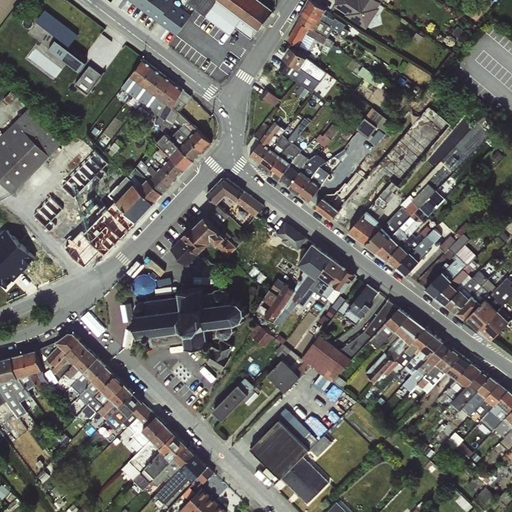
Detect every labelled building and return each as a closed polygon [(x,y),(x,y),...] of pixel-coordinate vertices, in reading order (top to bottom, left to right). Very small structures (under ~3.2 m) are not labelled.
[(130,0),(181,34),(195,14),(175,0),(130,0)] [(263,30),(279,7),(268,0),(189,0),(189,2),(233,33),(239,25),(254,36),(260,27),(263,30)] [(319,0),(309,0),(291,39),(304,45),(310,32),(316,35),(330,5),(319,0)] [(338,0),(335,5),(370,26),(386,0),(338,0)] [(41,17),(74,43),(82,33),(49,8),(41,17)] [(59,37),(51,50),(83,70),(91,57),(59,37)] [(317,89),(330,66),(295,46),(281,69),(317,89)] [(130,76),(141,84),(154,66),(144,58),(130,76)] [(91,91),(103,70),(91,63),(79,84),(91,91)] [(154,66),(141,84),(141,85),(151,91),(151,92),(164,74),(154,66)] [(164,74),(151,92),(160,99),(174,81),(164,74)] [(141,84),(130,76),(122,87),(115,96),(120,100),(127,91),(133,95),(141,84)] [(174,81),(160,99),(166,103),(172,108),(173,106),(184,89),(174,81)] [(141,84),(133,95),(143,102),(151,91),(141,85),(141,84)] [(184,89),(173,106),(179,111),(187,103),(192,96),(184,89)] [(267,98),(278,104),(282,95),(271,90),(267,98)] [(151,91),(143,102),(152,109),(160,99),(151,92),(151,91)] [(160,99),(152,109),(159,115),(166,103),(160,99)] [(152,109),(143,102),(135,113),(144,120),(152,109)] [(166,103),(159,115),(166,119),(172,108),(166,103)] [(393,192),(451,125),(430,105),(348,201),(363,214),(367,210),(376,217),(379,219),(386,210),(383,208),(395,194),(393,192)] [(172,108),(166,119),(173,124),(179,129),(189,137),(198,128),(179,111),(173,106),(172,108)] [(359,128),(381,143),(396,120),(374,106),(359,128)] [(0,174),(18,191),(64,143),(28,109),(5,133),(2,129),(0,131),(0,174)] [(332,116),(319,140),(330,146),(343,121),(332,116)] [(291,134),(286,129),(259,165),(269,172),(294,142),(311,121),(305,117),(291,134)] [(166,133),(167,134),(173,124),(166,119),(160,130),(165,133),(166,133)] [(249,157),(259,165),(286,129),(275,121),(271,126),(263,122),(253,135),(260,142),(249,157)] [(167,134),(170,137),(179,129),(173,124),(167,134)] [(198,128),(189,137),(188,138),(203,151),(212,142),(198,128)] [(170,137),(179,146),(180,146),(188,138),(189,137),(179,129),(170,137)] [(162,147),(170,155),(179,146),(170,137),(167,134),(166,133),(165,133),(165,134),(157,142),(162,147)] [(118,138),(109,148),(116,153),(124,143),(118,138)] [(180,146),(195,160),(203,151),(188,138),(180,146)] [(302,149),(294,142),(269,172),(279,179),(301,152),(302,149)] [(150,156),(162,165),(170,155),(162,147),(158,151),(157,150),(151,145),(146,153),(150,156)] [(179,146),(170,155),(171,156),(186,169),(195,160),(180,146),(179,146)] [(306,156),(301,152),(279,179),(290,187),(306,163),(316,155),(312,152),(306,156)] [(170,155),(162,165),(177,178),(186,169),(171,156),(170,155)] [(326,162),(316,155),(306,163),(290,187),(300,194),(320,166),(326,162)] [(136,166),(148,178),(149,179),(156,172),(161,166),(162,165),(150,156),(145,162),(142,159),(138,163),(136,166)] [(73,175),(95,197),(113,216),(122,207),(123,206),(117,201),(135,183),(127,175),(118,186),(114,181),(91,157),(90,157),(73,175)] [(161,166),(156,172),(171,185),(177,178),(162,165),(161,166)] [(148,178),(136,166),(131,172),(143,183),(148,178)] [(330,174),(320,166),(300,194),(309,201),(330,174)] [(156,172),(149,179),(163,193),(164,193),(171,185),(156,172)] [(376,251),(387,259),(424,222),(467,176),(462,172),(440,194),(441,192),(438,189),(435,190),(376,251)] [(83,208),(84,208),(95,197),(73,175),(61,187),(61,188),(82,209),(83,208)] [(236,202),(245,191),(227,177),(222,178),(206,194),(217,204),(226,195),(232,199),(236,202)] [(139,187),(155,202),(163,193),(149,179),(148,178),(143,183),(139,187)] [(366,244),(376,251),(435,190),(428,184),(424,180),(409,198),(382,227),(366,244)] [(123,206),(122,207),(137,221),(155,202),(139,187),(135,183),(117,201),(123,206)] [(82,209),(61,188),(39,210),(74,244),(85,232),(97,220),(84,208),(83,208),(82,209)] [(245,191),(236,202),(238,203),(255,216),(264,205),(245,191)] [(217,204),(230,215),(230,216),(234,212),(231,209),(231,208),(228,204),(232,199),(226,195),(217,204)] [(332,219),(339,210),(323,198),(316,206),(332,219)] [(205,215),(218,228),(230,215),(217,204),(205,215)] [(122,207),(113,216),(111,218),(126,234),(138,221),(137,221),(122,207)] [(359,238),(376,217),(367,210),(363,214),(349,231),(359,238)] [(190,242),(200,252),(212,240),(218,245),(227,236),(218,228),(205,215),(194,225),(184,235),(190,242)] [(379,219),(376,217),(359,238),(366,244),(382,227),(377,223),(380,220),(379,219)] [(387,259),(397,266),(432,230),(424,222),(387,259)] [(0,277),(10,287),(41,254),(10,225),(0,234),(0,277)] [(407,274),(420,260),(431,249),(430,247),(442,235),(435,228),(432,230),(397,266),(407,274)] [(436,297),(473,259),(476,254),(465,245),(470,239),(464,233),(456,240),(450,235),(439,246),(445,252),(448,249),(454,254),(452,257),(454,260),(426,289),(436,297)] [(190,242),(184,235),(170,247),(173,250),(186,265),(200,252),(190,242)] [(227,236),(218,245),(229,256),(236,247),(237,247),(227,236)] [(297,286),(282,276),(260,309),(284,325),(300,301),(306,306),(318,289),(336,301),(344,289),(347,291),(361,271),(317,241),(303,263),(309,267),(297,286)] [(446,304),(472,277),(469,273),(477,264),(473,259),(436,297),(446,304)] [(483,270),(492,276),(497,269),(489,262),(483,270)] [(456,312),(489,279),(480,270),(472,277),(446,304),(456,312)] [(479,330),(501,307),(511,296),(511,286),(511,285),(511,283),(511,281),(507,277),(497,286),(466,320),(479,330)] [(466,320),(497,286),(489,279),(456,312),(466,320)] [(209,338),(218,336),(220,336),(223,338),(228,337),(232,335),(234,330),(234,325),(232,323),(237,322),(243,319),(246,313),(245,305),(240,301),(233,299),(229,300),(229,292),(225,289),(221,287),(218,289),(214,291),(204,291),(203,287),(180,290),(180,294),(146,299),(147,311),(136,312),(140,335),(151,334),(152,345),(187,340),(188,345),(207,343),(207,344),(208,345),(209,346),(210,347),(212,347),(214,345),(214,344),(214,342),(213,340),(211,339),(210,340),(209,338)] [(395,332),(410,314),(389,299),(364,332),(340,349),(320,333),(302,358),(320,372),(315,383),(325,389),(332,381),(370,340),(378,349),(395,332)] [(511,318),(501,307),(479,330),(492,339),(511,319),(511,318)] [(410,314),(395,332),(401,337),(365,372),(376,382),(384,373),(426,327),(410,314)] [(260,322),(251,334),(267,346),(276,335),(260,322)] [(426,327),(384,373),(388,375),(401,363),(405,368),(435,333),(426,327)] [(44,362),(52,369),(81,339),(74,332),(68,332),(56,341),(38,349),(47,358),(44,362)] [(435,333),(405,368),(414,376),(445,341),(435,333)] [(214,345),(212,347),(216,348),(208,361),(223,370),(230,357),(228,356),(234,345),(218,336),(209,338),(210,340),(211,339),(213,340),(214,342),(214,344),(214,345)] [(90,348),(81,339),(52,369),(61,378),(90,348)] [(445,341),(414,376),(406,386),(412,391),(416,387),(452,347),(445,341)] [(452,347),(416,387),(420,392),(423,389),(427,392),(436,384),(462,354),(452,347)] [(61,378),(71,386),(99,357),(90,348),(61,378)] [(462,354),(436,384),(440,388),(436,391),(440,395),(472,362),(462,354)] [(71,386),(80,394),(107,365),(99,357),(71,386)] [(472,362),(440,395),(438,400),(442,403),(449,396),(453,400),(482,370),(472,362)] [(83,409),(89,404),(116,374),(107,365),(80,394),(75,401),(83,409)] [(482,370),(453,400),(448,406),(453,411),(455,408),(459,411),(462,408),(490,376),(482,370)] [(89,404),(96,412),(125,383),(116,374),(89,404)] [(227,418),(258,385),(248,376),(217,409),(227,418)] [(490,376),(462,408),(469,416),(475,411),(500,383),(490,376)] [(104,417),(107,421),(134,392),(125,383),(96,412),(95,414),(101,420),(104,417)] [(500,383),(475,411),(483,417),(509,390),(500,383)] [(248,405),(263,392),(258,387),(244,400),(248,405)] [(511,392),(509,390),(483,417),(480,421),(489,427),(492,424),(495,428),(511,409),(511,392)] [(143,401),(134,392),(107,421),(116,429),(143,401)] [(143,447),(166,424),(148,406),(125,429),(143,447)] [(511,409),(495,428),(504,438),(511,428),(511,409)] [(282,478),(304,456),(310,449),(318,457),(333,442),(324,434),(318,440),(295,415),(285,423),(280,419),(251,447),(282,478)] [(449,423),(444,429),(460,444),(465,438),(449,423)] [(133,479),(175,433),(166,424),(143,447),(122,468),(133,479)] [(511,428),(504,438),(495,447),(505,456),(507,454),(511,448),(511,428)] [(175,433),(133,479),(144,490),(152,482),(187,445),(175,433)] [(171,478),(196,453),(187,445),(152,482),(158,486),(167,476),(171,478)] [(196,453),(171,478),(149,501),(159,510),(191,478),(193,481),(198,477),(204,481),(214,472),(196,453)] [(304,456),(282,478),(307,504),(330,482),(304,456)] [(205,485),(181,511),(230,511),(232,510),(205,485)] [(348,511),(337,501),(325,511),(348,511)]
